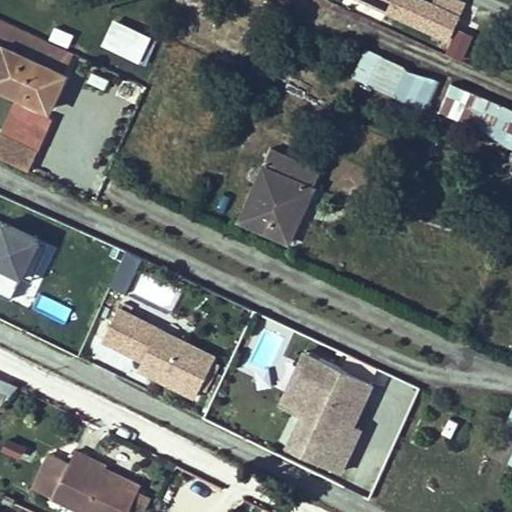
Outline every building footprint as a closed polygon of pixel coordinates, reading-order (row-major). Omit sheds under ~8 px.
[(361,0),(451,42),(462,19),(422,0),(361,0)] [(74,53),(0,19),(0,33),(7,37),(4,45),(64,72),(74,53)] [(116,20),(104,43),(139,61),(151,37),(116,20)] [(74,34),(55,26),(49,38),(68,47),(74,34)] [(64,72),(4,45),(2,44),(0,48),(0,87),(51,111),(68,74),(64,72)] [(368,83),(393,95),(406,69),(381,57),(368,83)] [(406,69),(393,95),(426,111),(440,82),(406,69)] [(440,111),(459,119),(471,91),(452,83),(440,111)] [(511,109),(471,91),(459,119),(486,131),(508,147),(511,148),(511,109)] [(340,112),(344,104),(324,95),(320,102),(340,112)] [(0,133),(0,135),(37,152),(45,134),(8,117),(0,133)] [(37,152),(0,135),(0,157),(28,170),(37,152)] [(264,163),(314,186),(321,169),(271,147),(264,163)] [(238,221),(289,244),(314,186),(264,163),(238,221)] [(51,242),(0,217),(0,290),(12,297),(23,274),(33,279),(51,242)] [(126,295),(141,257),(124,251),(110,288),(126,295)] [(212,361),(117,316),(102,349),(140,366),(136,374),(193,401),(212,361)] [(280,406),(294,412),(319,357),(305,350),(280,406)] [(287,447),(339,471),(354,438),(347,435),(353,424),(360,407),(335,396),(346,369),(319,357),(294,412),(301,415),(287,447)] [(372,381),(346,369),(335,396),(360,407),(372,381)] [(0,403),(17,387),(0,378),(0,403)] [(353,424),(347,435),(354,438),(359,427),(353,424)] [(510,465),(511,461),(511,430),(504,427),(492,455),(510,465)] [(20,461),(26,446),(6,439),(1,453),(20,461)] [(31,487),(36,489),(54,453),(49,451),(31,487)] [(70,461),(54,453),(36,489),(53,497),(70,461)] [(70,461),(53,497),(52,498),(80,511),(126,511),(141,483),(74,453),(70,461)]
